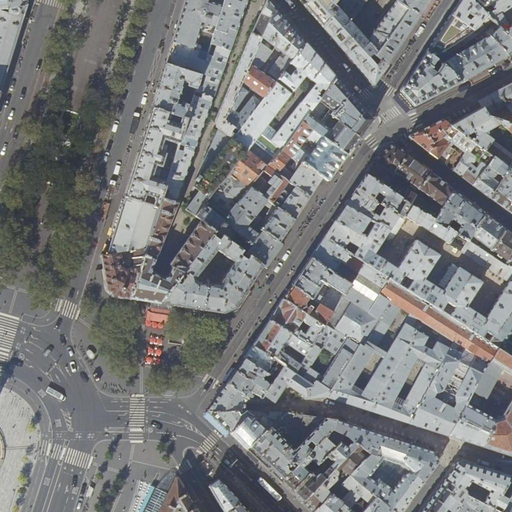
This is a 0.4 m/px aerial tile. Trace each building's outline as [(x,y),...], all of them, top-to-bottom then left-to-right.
[(0,0),(0,91),(1,89),(2,84),(6,73),(19,30),(21,23),(23,18),(27,5),(26,0),(0,0)] [(154,260),(177,203),(175,203),(185,174),(208,111),(228,53),(236,31),(247,0),(224,0),(207,52),(200,75),(195,89),(190,105),(186,119),(178,144),(170,170),(157,208),(137,269),(128,299),(145,301),(159,303),(176,281),(184,271),(212,235),(215,231),(200,220),(168,265),(170,269),(167,276),(163,278),(156,275),(151,273),(150,268),(154,260)] [(224,0),(184,0),(178,22),(172,42),(207,52),(224,0)] [(224,120),(274,9),(271,5),(267,0),(216,116),(219,129),(219,130),(193,187),(198,191),(192,200),(184,209),(194,216),(215,190),(230,171),(247,150),(232,140),(238,132),(224,120)] [(298,0),(309,12),(322,27),(342,1),(340,0),(298,0)] [(342,0),(342,1),(322,27),(335,42),(356,65),(373,86),(380,76),(388,65),(387,65),(404,39),(425,7),(429,0),(342,0)] [(492,21),(481,10),(470,0),(460,0),(458,3),(450,15),(478,34),(492,21)] [(497,0),(470,0),(481,10),(497,0)] [(511,0),(497,0),(481,10),(492,21),(511,40),(511,0)] [(238,132),(305,45),(291,28),(274,9),(224,120),(238,132)] [(511,52),(511,40),(492,21),(478,34),(450,15),(438,34),(426,52),(436,59),(437,61),(458,49),(459,50),(472,40),(474,42),(480,37),(483,40),(441,64),(450,71),(459,83),(487,67),(509,54),(511,52)] [(200,75),(207,52),(172,42),(169,52),(165,64),(200,75)] [(306,44),(305,45),(238,132),(232,140),(247,150),(254,142),(274,157),(280,149),(301,122),(335,78),(327,68),(321,62),(306,44)] [(430,69),(436,59),(426,52),(413,71),(400,91),(401,92),(414,106),(437,94),(459,83),(450,71),(441,64),(435,73),(430,69)] [(195,89),(200,75),(165,64),(158,88),(151,109),(170,114),(176,116),(186,119),(190,105),(182,102),(181,105),(176,104),(183,82),(187,83),(187,86),(195,89)] [(359,137),(368,125),(372,120),(354,100),(335,78),(301,122),(347,155),(350,150),(355,143),(359,137)] [(511,83),(496,92),(478,101),(480,104),(482,107),(487,116),(509,123),(511,120),(511,83)] [(511,133),(511,120),(509,123),(487,116),(482,107),(476,111),(451,126),(480,147),(483,149),(494,158),(496,159),(504,149),(484,133),(501,123),(511,133)] [(167,122),(170,114),(151,109),(138,152),(132,170),(124,197),(157,208),(170,170),(161,167),(167,146),(162,144),(163,140),(178,144),(186,119),(176,116),(174,124),(167,122)] [(470,162),(480,147),(451,126),(442,119),(436,123),(408,137),(409,137),(422,148),(461,177),(472,185),(494,158),(483,149),(480,152),(483,154),(474,165),(470,162)] [(280,149),(290,157),(294,160),(295,161),(297,159),(322,177),(328,181),(336,170),(337,168),(343,160),(347,155),(301,122),(280,149)] [(267,166),(274,157),(254,142),(247,150),(230,171),(293,220),(301,208),(308,197),(267,166)] [(393,144),(386,151),(374,162),(370,167),(365,174),(413,204),(435,218),(453,189),(441,180),(428,170),(420,164),(400,149),(393,144)] [(283,167),(290,157),(280,149),(274,157),(267,166),(308,197),(316,186),(318,183),(322,177),(297,159),(295,161),(294,160),(291,164),(293,166),(295,164),(296,165),(294,168),(296,170),(293,175),(283,167)] [(511,154),(504,149),(496,159),(509,169),(511,171),(511,154)] [(496,159),(494,158),(472,185),(481,192),(489,198),(509,169),(496,159)] [(511,171),(509,169),(489,198),(503,208),(511,215),(511,171)] [(258,227),(278,242),(283,235),(286,230),(293,220),(230,171),(215,190),(259,224),(258,227)] [(361,180),(356,188),(404,219),(405,216),(413,204),(365,174),(361,180)] [(352,195),(345,206),(357,213),(357,212),(374,223),(371,229),(369,232),(365,238),(334,221),(331,225),(324,237),(389,279),(426,302),(461,324),(489,342),(511,306),(511,269),(505,265),(488,254),(483,251),(476,246),(468,240),(463,247),(451,239),(456,232),(435,218),(413,204),(405,216),(429,231),(509,282),(485,319),(466,307),(481,282),(453,264),(439,285),(445,288),(443,292),(423,279),(439,256),(426,248),(415,241),(397,269),(373,254),(375,252),(383,238),(390,242),(404,219),(356,188),(352,195)] [(469,201),(453,189),(435,218),(456,232),(451,239),(463,247),(468,240),(485,213),(469,201)] [(263,266),(265,268),(273,256),(282,245),(278,242),(258,227),(259,224),(215,190),(194,216),(197,218),(200,220),(215,231),(222,236),(229,241),(235,234),(251,246),(246,254),(263,266)] [(100,256),(106,289),(113,296),(120,298),(128,299),(137,269),(157,208),(124,197),(116,222),(109,245),(107,252),(106,255),(102,255),(100,255),(100,256)] [(340,212),(334,221),(365,238),(369,232),(363,229),(366,225),(371,229),(374,223),(357,212),(357,213),(345,206),(340,212)] [(490,217),(485,213),(468,240),(476,246),(479,240),(487,246),(483,251),(488,254),(492,249),(505,228),(494,220),(490,217)] [(511,233),(505,228),(492,249),(508,259),(511,252),(511,233)] [(219,240),(212,235),(184,271),(188,274),(180,284),(176,281),(159,303),(177,306),(203,310),(207,283),(197,281),(195,279),(217,250),(222,254),(230,242),(229,241),(222,236),(219,240)] [(310,257),(351,284),(343,297),(367,312),(389,279),(324,237),(317,248),(310,257)] [(246,254),(230,242),(222,254),(227,258),(225,261),(225,263),(231,266),(219,284),(207,283),(203,310),(223,313),(235,308),(239,302),(250,285),(263,266),(246,254)] [(333,313),(343,297),(351,284),(310,257),(300,272),(292,285),(333,313)] [(348,404),(369,411),(415,331),(414,330),(410,328),(426,302),(389,279),(367,312),(343,297),(333,313),(326,324),(360,345),(338,379),(331,390),(326,397),(348,404)] [(287,292),(282,299),(324,327),(326,324),(333,313),(292,285),(289,290),(287,292)] [(282,299),(276,309),(269,319),(311,348),(324,327),(282,299)] [(417,319),(451,340),(461,324),(426,302),(410,328),(414,330),(418,323),(416,321),(417,319)] [(174,307),(150,304),(148,319),(171,323),(174,307)] [(511,306),(489,342),(497,347),(511,356),(511,306)] [(294,374),(311,348),(269,319),(256,339),(251,345),(283,367),(294,374)] [(326,324),(324,327),(311,348),(294,374),(283,367),(275,379),(267,391),(264,395),(274,402),(286,385),(292,388),(305,397),(305,398),(305,399),(314,398),(326,397),(331,390),(323,385),(306,373),(321,349),(324,347),(327,344),(340,352),(329,369),(329,373),(338,379),(360,345),(326,324)] [(448,436),(497,347),(489,342),(461,324),(451,340),(453,341),(449,348),(448,347),(407,423),(429,430),(448,436)] [(407,423),(448,347),(436,342),(403,404),(398,401),(394,399),(427,338),(415,331),(369,411),(389,417),(407,423)] [(248,351),(243,358),(266,373),(271,365),(275,370),(271,377),(275,379),(283,367),(251,345),(248,351)] [(511,456),(511,356),(497,347),(448,436),(479,446),(511,457),(511,456)] [(240,362),(235,370),(267,391),(275,379),(271,377),(266,373),(243,358),(240,362)] [(231,376),(226,383),(249,398),(262,398),(264,395),(267,391),(235,370),(231,376)] [(274,402),(264,395),(262,398),(249,398),(226,383),(222,390),(213,403),(211,407),(208,411),(209,413),(246,411),(246,407),(246,403),(274,402)] [(260,413),(246,411),(209,413),(221,424),(230,433),(247,417),(251,417),(266,431),(268,433),(277,423),(260,413)] [(260,412),(260,413),(277,423),(287,413),(260,412)] [(335,421),(287,413),(277,423),(268,433),(266,431),(247,449),(278,479),(281,482),(332,430),(335,421)] [(247,449),(266,431),(251,417),(247,417),(230,433),(246,448),(247,449)] [(335,421),(332,430),(347,436),(354,441),(358,445),(370,455),(349,476),(376,498),(363,511),(401,511),(403,510),(425,481),(438,463),(434,452),(412,445),(371,432),(336,420),(335,421)] [(340,442),(347,436),(332,430),(281,482),(282,483),(291,492),(316,466),(326,456),(340,442)] [(302,503),(358,445),(354,441),(347,448),(340,442),(326,456),(334,463),(332,465),(330,464),(329,464),(320,473),(320,470),(316,466),(291,492),(301,501),(302,503)] [(340,485),(349,476),(370,455),(358,445),(302,503),(303,504),(311,511),(313,511),(331,494),(340,485)] [(454,511),(465,495),(495,511),(503,498),(500,496),(511,478),(511,477),(493,471),(474,465),(462,461),(458,462),(447,476),(426,504),(420,511),(454,511)] [(166,475),(163,477),(160,480),(158,483),(155,488),(142,511),(158,511),(176,477),(178,477),(177,475),(174,474),(172,473),(170,473),(168,474),(166,475)] [(349,476),(340,485),(349,491),(339,501),(331,494),(313,511),(363,511),(376,498),(349,476)] [(158,511),(200,511),(198,507),(189,493),(178,477),(176,477),(158,511)] [(218,502),(224,511),(228,511),(240,503),(219,480),(209,487),(218,502)] [(511,511),(511,490),(511,491),(507,500),(503,498),(495,511),(496,511),(511,511)] [(496,511),(495,511),(465,495),(454,511),(496,511)] [(248,511),(245,509),(240,503),(228,511),(248,511)]
